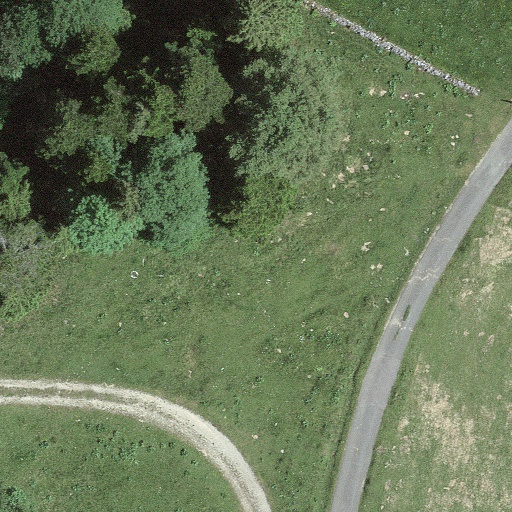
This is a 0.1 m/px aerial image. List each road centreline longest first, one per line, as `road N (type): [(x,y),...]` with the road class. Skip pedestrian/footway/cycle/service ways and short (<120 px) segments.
road 1 (track): [(350,511),(385,362),(460,218),(511,151)]
road 2 (track): [(255,511),(226,460),(150,409),(0,399)]
